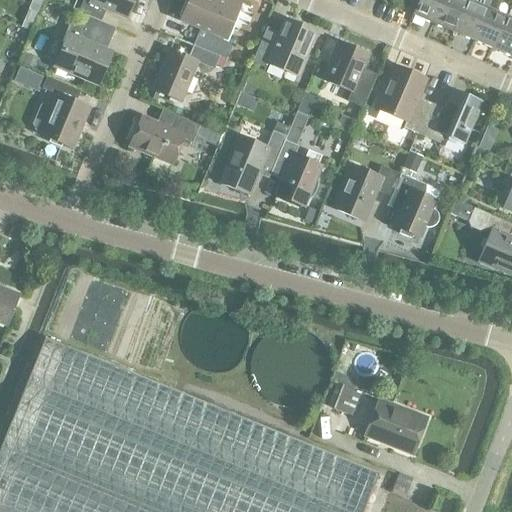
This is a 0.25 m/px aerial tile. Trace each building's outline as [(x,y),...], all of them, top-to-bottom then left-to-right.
[(83,0),(78,12),(81,13),(86,15),(101,21),(105,10),(126,19),(133,0),(83,0)] [(227,60),(234,41),(224,37),(239,1),(236,0),(190,0),(182,21),(208,31),(201,49),(219,57),(227,60)] [(418,0),(413,15),(433,24),(443,0),(418,0)] [(443,0),(433,24),(453,32),(466,0),(443,0)] [(453,32),(473,40),(486,8),(466,0),(453,32)] [(23,29),(25,25),(30,27),(35,15),(29,12),(30,11),(15,5),(8,22),(23,29)] [(473,40),(493,49),(506,17),(486,8),(473,40)] [(511,56),(511,8),(511,9),(507,17),(506,17),(493,49),(511,56)] [(106,50),(116,28),(101,21),(86,15),(81,27),(72,23),(54,67),(98,85),(112,52),(106,50)] [(298,76),(316,33),(284,19),(275,40),(263,35),(252,62),(265,68),(267,63),(298,76)] [(348,101),(363,108),(377,75),(362,69),(368,55),(339,43),(324,80),(352,92),(348,101)] [(213,69),(219,57),(201,49),(193,46),(188,58),(169,51),(153,90),(180,102),(197,62),(213,69)] [(20,65),(33,69),(37,57),(25,53),(20,65)] [(417,134),(430,103),(417,97),(425,79),(394,66),(376,109),(406,122),(403,128),(417,134)] [(39,88),(44,77),(32,72),(28,84),(39,88)] [(57,95),(53,105),(47,103),(40,105),(32,124),(35,130),(41,133),(40,135),(72,148),(89,107),(75,102),(80,91),(47,77),(42,88),(57,95)] [(443,108),(430,103),(417,134),(439,143),(440,142),(449,137),(464,144),(482,103),(451,90),(443,108)] [(192,143),(200,125),(177,116),(172,129),(142,116),(129,147),(172,165),(183,139),(192,143)] [(259,141),(266,130),(247,119),(240,129),(259,141)] [(275,163),(286,135),(289,128),(277,123),(266,148),(238,136),(220,179),(249,192),(263,159),(275,163)] [(286,135),(275,163),(287,168),(276,195),(303,206),(307,197),(310,198),(312,197),(314,194),(316,191),(318,186),(318,182),(318,180),(315,179),(320,166),(317,165),(321,156),(308,151),(304,159),(294,155),(300,141),(286,135)] [(416,173),(422,157),(409,152),(402,168),(416,173)] [(391,196),(400,174),(381,166),(377,176),(352,165),(333,208),(364,221),(377,190),(391,196)] [(400,174),(391,196),(404,202),(393,226),(400,229),(398,233),(411,239),(413,234),(420,237),(425,227),(426,227),(428,228),(429,228),(431,228),(433,227),(434,226),(436,225),(437,224),(438,222),(438,221),(439,219),(439,218),(439,216),(438,214),(437,213),(436,211),(435,210),(434,209),(432,208),(435,201),(425,196),(426,185),(400,174)] [(511,228),(511,224),(485,213),(474,208),(467,225),(469,229),(477,233),(482,231),(491,235),(480,261),(511,273),(511,239),(508,237),(511,228)] [(0,288),(0,322),(7,325),(18,296),(0,288)] [(239,339),(239,338),(238,332),(236,325),(233,319),(229,313),(223,309),(216,305),(210,304),(203,303),(196,304),(188,307),(185,309),(178,314),(173,321),(171,326),(169,332),(169,339),(170,347),(172,354),(176,359),(180,364),(185,368),(192,371),(197,373),(205,373),(212,372),(218,370),(223,368),(229,363),(232,359),(236,352),(238,346),(239,339)] [(321,370),(321,369),(320,360),(317,352),(314,345),(309,339),(301,333),(294,330),(284,327),(277,327),(268,328),(261,330),(254,334),(248,340),(243,347),(239,353),(237,361),(236,370),(237,377),(239,384),(243,392),(248,398),(254,404),(261,408),(269,411),(277,412),(286,411),(295,409),(302,405),(309,399),(313,394),(318,386),(320,378),(321,370)] [(362,511),(378,473),(45,337),(0,447),(0,511),(362,511)] [(342,385),(332,409),(350,417),(360,392),(342,385)] [(426,418),(379,400),(365,436),(412,454),(426,418)]
